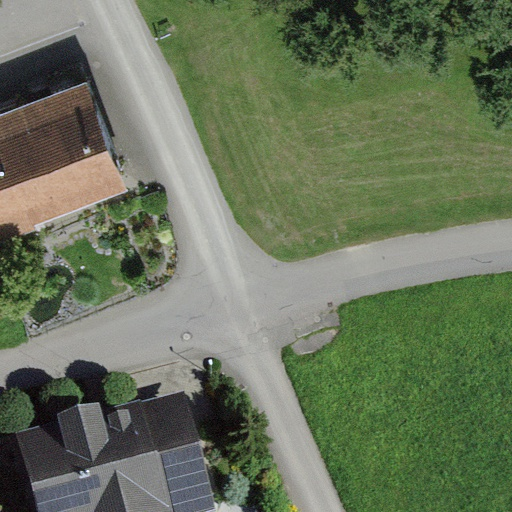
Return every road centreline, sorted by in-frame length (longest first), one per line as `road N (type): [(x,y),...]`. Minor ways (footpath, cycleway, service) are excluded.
road 1 (residential): [(511,245),(232,304),(0,372)]
road 2 (track): [(326,511),(232,304)]
